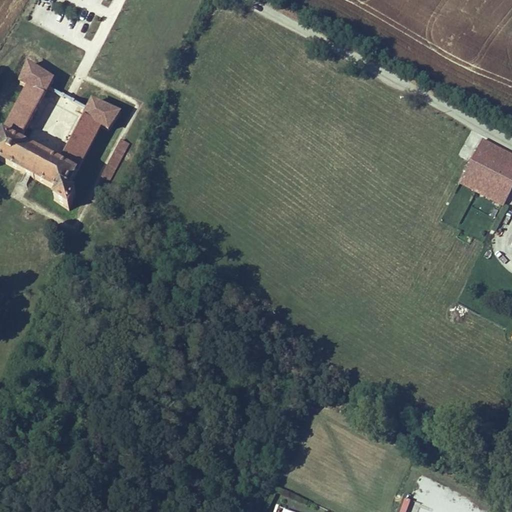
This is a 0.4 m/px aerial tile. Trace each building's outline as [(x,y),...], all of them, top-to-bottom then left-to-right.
[(69,210),(76,193),(68,189),(101,127),(109,131),(121,114),(93,101),(88,109),(88,111),(63,158),(62,160),(61,161),(59,162),(58,162),(47,156),(35,149),(34,150),(23,144),(22,143),(22,140),(23,138),(48,90),(50,88),(54,80),(28,64),(20,84),(28,88),(0,140),(0,160),(58,192),(54,200),(69,210)] [(136,128),(121,120),(117,127),(133,135),(136,128)] [(130,145),(121,140),(105,171),(113,175),(130,145)] [(477,152),(511,170),(511,156),(483,141),(477,152)] [(510,195),(511,190),(511,170),(477,152),(466,172),(510,195)] [(460,184),(504,206),(510,195),(466,172),(460,184)] [(18,425),(23,428),(25,425),(33,429),(38,420),(29,415),(28,418),(24,415),(18,425)]
